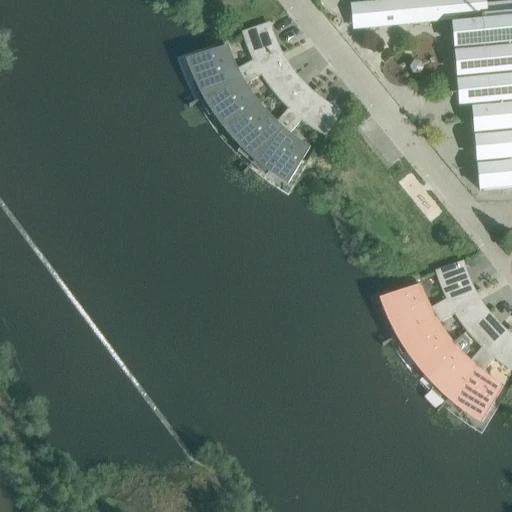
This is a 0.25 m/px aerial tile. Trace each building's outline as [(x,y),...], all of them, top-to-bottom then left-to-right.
[(484,0),(413,0),(367,5),(369,29),(452,21),(452,25),(451,25),(453,46),(456,46),(457,54),(454,54),(456,75),(459,74),(459,82),(457,83),(457,92),(459,91),(474,88),(474,89),(475,98),(483,97),(484,109),(471,110),(473,130),(476,130),(477,138),(474,139),(476,160),(479,159),(480,167),(477,167),(478,186),(481,186),(482,191),(511,189),(509,160),(511,159),(511,3),(507,4),(507,7),(485,9),(485,6),(484,0)] [(252,62),(236,70),(233,65),(231,59),(229,53),(227,47),(189,60),(205,96),(195,102),(188,106),(188,107),(288,52),(287,51),(280,54),(278,51),(277,47),(273,40),(271,32),(268,25),(267,25),(266,27),(241,35),(243,42),(246,49),(249,55),(252,62)] [(288,52),(188,107),(188,108),(196,103),(206,98),(208,102),(210,107),(212,110),(213,111),(216,115),(218,119),(219,121),(221,123),(224,127),(227,131),(260,105),(253,96),(246,86),(262,77),(268,86),(273,94),(295,76),(291,72),(288,67),(284,61),(281,56),(288,52)] [(295,76),(273,94),(281,103),(288,110),(277,124),(268,115),(260,105),(227,131),(231,136),(236,141),(240,146),(245,150),(250,155),(255,159),(248,167),(242,174),(243,174),(317,88),(312,94),(306,88),(303,85),(297,79),(295,76)] [(318,89),(317,88),(243,174),(243,175),(249,169),(256,160),(271,171),(289,183),(301,163),(309,149),(304,146),(298,142),(293,139),(288,135),(300,121),(306,126),(312,130),(318,134),(324,137),(338,114),(339,114),(340,113),(333,109),(326,105),(319,100),(313,95),(318,89)] [(481,290),(474,293),(470,286),(467,279),(464,271),(462,264),(460,264),(460,265),(435,274),(445,300),(430,309),(420,286),(408,290),(383,299),(399,335),(389,341),(381,345),(381,346),(481,290)] [(482,291),(481,290),(381,346),(382,346),(390,342),(399,337),(404,345),(410,354),(416,361),(422,369),(450,346),(443,336),(436,326),(452,318),(458,327),(464,335),(488,315),(485,310),(481,305),(478,300),(475,295),(482,291)] [(488,315),(464,335),(471,343),(478,351),(467,364),(458,356),(450,346),(422,369),(428,377),(434,384),(441,391),(448,398),(441,406),(435,413),(436,413),(511,327),(510,327),(505,332),(500,328),(496,324),(492,320),(488,315)] [(511,328),(511,327),(436,413),(437,414),(443,407),(450,399),(464,410),(482,422),(496,399),(502,388),(482,374),(494,360),(511,372),(511,338),(506,334),(511,328)]
